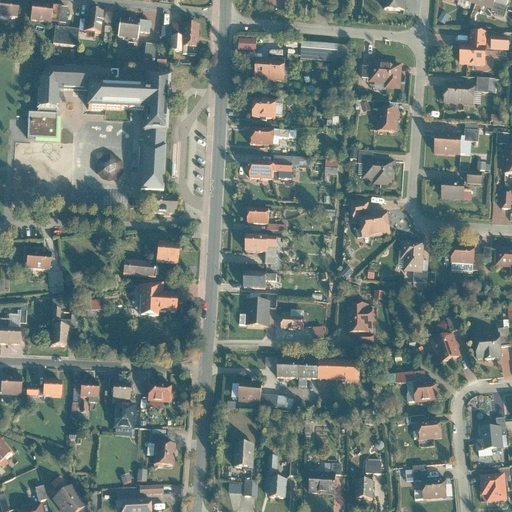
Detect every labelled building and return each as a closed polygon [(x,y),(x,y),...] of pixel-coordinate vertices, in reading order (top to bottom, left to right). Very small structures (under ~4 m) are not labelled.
[(405,12),(406,0),(383,0),(383,11),(405,12)] [(496,0),(460,0),(459,3),(492,13),(496,0)] [(19,4),(0,2),(0,4),(0,18),(17,20),(19,4)] [(52,8),(32,6),(30,23),(50,25),(52,8)] [(104,14),(87,12),(84,32),(102,34),(104,14)] [(140,24),(119,21),(117,40),(138,43),(139,32),(140,24)] [(148,33),(149,24),(140,24),(139,32),(148,33)] [(173,28),(161,28),(161,39),(167,39),(167,35),(173,35),(173,28)] [(199,50),(199,28),(173,28),(173,35),(173,56),(184,56),(184,50),(199,50)] [(80,32),(56,30),(54,47),(78,50),(80,32)] [(487,70),(488,34),(470,34),(470,50),(459,49),(459,69),(487,70)] [(239,39),(239,51),(257,51),(257,40),(239,39)] [(509,54),(509,40),(492,39),(492,54),(509,54)] [(302,61),(338,62),(339,44),(302,43),(302,61)] [(156,48),(145,46),(143,60),(155,61),(156,48)] [(273,65),(258,65),(258,80),(265,80),(265,84),(285,84),(286,61),(273,61),(273,65)] [(402,94),(403,68),(372,66),(371,71),(363,70),(362,81),(370,81),(370,85),(386,86),(386,93),(402,94)] [(39,80),(37,111),(58,112),(59,90),(85,91),(84,110),(145,113),(141,192),(161,193),(163,193),(168,91),(169,82),(146,80),(146,90),(120,89),(121,74),(49,71),(39,80)] [(494,81),(477,81),(477,97),(493,98),(494,81)] [(475,87),(445,87),(445,88),(444,108),(474,108),(475,87)] [(277,106),(253,104),(252,121),(276,122),(277,106)] [(368,105),(362,108),(364,115),(371,112),(368,105)] [(399,106),(375,105),(374,112),(379,113),(399,114),(399,106)] [(37,111),(37,114),(27,114),(26,139),(57,140),(58,115),(56,115),(56,112),(37,111)] [(398,136),(399,114),(379,113),(378,135),(398,136)] [(275,131),(252,132),(252,149),(276,149),(275,131)] [(478,143),(477,133),(465,133),(466,144),(478,143)] [(510,146),(511,135),(501,134),(500,145),(510,146)] [(463,138),(435,137),(434,156),(462,157),(463,138)] [(373,162),(374,154),(359,153),(359,168),(364,168),(364,162),(373,162)] [(118,158),(112,156),(105,158),(99,163),(97,170),(98,177),(103,182),(110,184),(117,182),(123,178),(125,171),(124,164),(118,158)] [(339,176),(340,162),(327,162),(326,175),(339,176)] [(396,189),(397,163),(373,162),(364,162),(364,168),(364,183),(375,183),(375,189),(396,189)] [(479,164),(479,172),(492,172),(492,164),(479,164)] [(292,166),(247,165),(246,183),(273,183),(273,175),(291,175),(292,166)] [(482,175),(467,174),(467,185),(482,186),(482,175)] [(465,184),(442,183),(442,201),(464,202),(465,184)] [(141,198),(153,199),(152,214),(177,215),(178,198),(160,197),(161,193),(141,192),(141,198)] [(511,211),(511,195),(502,195),(502,211),(511,211)] [(367,202),(349,205),(352,222),(359,220),(371,218),(367,202)] [(270,212),(246,212),(246,225),(269,226),(270,212)] [(392,233),(387,214),(371,218),(359,220),(364,239),(392,233)] [(267,239),(247,239),(246,255),(267,256),(266,250),(267,239)] [(278,249),(277,240),(267,239),(266,250),(278,249)] [(180,244),(158,242),(156,265),(178,267),(180,244)] [(423,274),(425,246),(400,245),(399,262),(404,263),(403,273),(423,274)] [(473,257),(474,246),(452,245),(451,266),(473,267),(473,257)] [(511,248),(496,248),(498,250),(497,268),(495,270),(511,270),(511,281),(511,280),(511,248)] [(267,256),(267,264),(278,264),(278,249),(266,250),(267,256)] [(498,250),(484,249),(483,257),(483,267),(497,268),(498,250)] [(35,251),(26,250),(25,272),(49,274),(50,256),(35,255),(35,251)] [(483,267),(483,257),(473,257),(473,267),(473,274),(483,274),(483,267)] [(154,279),(154,266),(124,264),(123,278),(154,279)] [(64,288),(61,274),(48,277),(51,290),(64,288)] [(265,282),(266,276),(246,274),(244,290),(264,292),(265,282)] [(177,314),(176,295),(163,295),(164,283),(140,287),(141,319),(159,320),(160,315),(177,314)] [(384,294),(374,293),(374,303),(384,304),(384,294)] [(278,297),(260,296),(259,304),(270,305),(270,311),(277,311),(278,297)] [(440,302),(430,301),(428,311),(438,313),(440,302)] [(100,313),(99,303),(84,305),(85,315),(100,313)] [(259,304),(248,303),(246,330),(268,332),(270,311),(270,305),(259,304)] [(352,337),(371,336),(369,308),(351,308),(352,337)] [(292,316),(282,316),(282,331),(304,331),(304,321),(291,321),(292,316)] [(456,316),(447,320),(454,338),(463,334),(456,316)] [(0,346),(18,347),(19,330),(0,328),(0,346)] [(67,350),(68,330),(51,329),(50,349),(67,350)] [(324,329),(312,330),(313,340),(324,339),(324,329)] [(509,345),(507,331),(498,332),(498,336),(499,346),(509,345)] [(499,346),(498,336),(474,337),(476,362),(500,360),(499,346)] [(459,361),(450,339),(432,346),(441,368),(459,361)] [(319,362),(279,361),(278,380),(319,381),(319,362)] [(363,385),(361,364),(319,362),(319,381),(347,382),(349,385),(363,385)] [(426,384),(425,372),(394,375),(395,387),(413,385),(426,384)] [(21,378),(2,377),(1,386),(0,395),(0,398),(19,399),(21,378)] [(56,381),(44,381),(43,399),(61,399),(62,385),(56,385),(56,381)] [(93,383),(81,383),(81,400),(98,400),(98,386),(93,386),(93,383)] [(437,402),(435,383),(426,384),(413,385),(415,404),(437,402)] [(172,384),(148,384),(148,405),(172,405),(172,384)] [(263,387),(242,384),(239,405),(260,407),(261,397),(263,387)] [(131,385),(112,385),(112,403),(131,403),(131,385)] [(278,409),(279,398),(261,397),(260,407),(278,409)] [(86,414),(86,406),(72,406),(72,414),(86,414)] [(133,434),(135,409),(115,408),(113,433),(133,434)] [(425,417),(410,419),(411,427),(418,426),(426,425),(425,417)] [(505,436),(504,421),(496,422),(497,430),(498,437),(505,436)] [(443,440),(441,423),(426,425),(418,426),(419,442),(443,440)] [(497,430),(478,432),(480,443),(476,443),(477,454),(500,451),(498,437),(497,430)] [(166,433),(151,432),(151,443),(165,444),(166,433)] [(148,435),(140,435),(140,446),(147,446),(148,435)] [(11,456),(0,442),(0,462),(1,464),(11,456)] [(173,471),(174,448),(152,447),(151,470),(173,471)] [(254,470),(255,448),(239,448),(238,470),(254,470)] [(383,464),(366,464),(366,476),(383,476),(383,464)] [(342,466),(333,466),(333,478),(342,477),(342,466)] [(426,483),(425,468),(412,469),(413,484),(422,484),(426,483)] [(146,484),(146,473),(138,473),(138,484),(146,484)] [(61,476),(51,484),(58,493),(63,489),(62,488),(67,484),(61,476)] [(333,498),(333,478),(313,476),(312,497),(333,498)] [(130,484),(127,477),(120,480),(123,487),(130,484)] [(506,503),(505,477),(480,479),(481,499),(488,499),(488,505),(506,503)] [(447,502),(445,482),(426,483),(422,484),(424,504),(447,502)] [(258,499),(258,484),(246,483),(245,499),(258,499)] [(286,501),(286,483),(270,483),(270,500),(286,501)] [(373,503),(374,485),(357,484),(357,503),(373,503)] [(231,485),(230,494),(242,494),(242,485),(231,485)] [(163,487),(139,488),(140,497),(164,496),(163,487)] [(45,502),(42,490),(34,493),(38,505),(45,502)] [(81,511),(85,509),(71,490),(54,503),(60,511),(81,511)] [(116,492),(101,494),(103,504),(117,502),(116,492)] [(151,511),(150,500),(120,504),(120,511),(151,511)]
